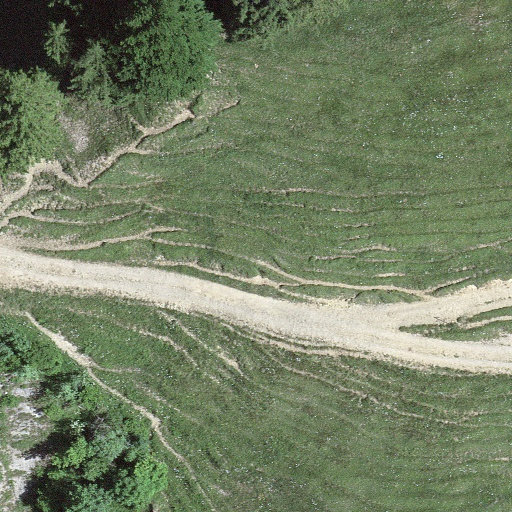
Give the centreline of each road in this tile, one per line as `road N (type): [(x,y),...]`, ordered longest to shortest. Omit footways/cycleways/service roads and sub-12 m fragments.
road 1 (track): [(0,255),(345,332)]
road 2 (track): [(511,295),(396,314),(345,332)]
road 3 (track): [(345,332),(511,354)]
